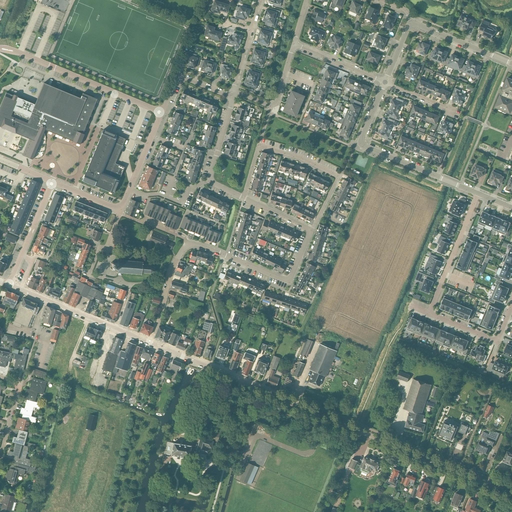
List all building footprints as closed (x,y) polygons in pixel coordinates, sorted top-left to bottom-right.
[(210,8),(210,9),(210,10),(211,11),(214,12),(215,12),(218,13),(219,10),(227,12),(229,4),(220,1),(217,0),(214,0),(214,1),(213,7),(212,7),(211,8),(210,8)] [(332,2),(330,7),(334,9),(335,7),(336,8),(340,9),(341,7),(342,7),(344,0),(333,0),(332,3),(332,2)] [(358,16),(361,11),(358,10),(360,5),(356,4),(357,3),(352,1),(349,8),(351,8),(349,11),(356,14),(356,15),(358,16)] [(246,9),(240,7),(238,13),(236,12),(234,18),(243,21),(244,16),(247,17),(249,13),(250,10),(250,9),(249,9),(249,8),(248,8),(247,8),(246,8),(246,9)] [(375,16),(377,11),(369,8),(368,12),(367,11),(366,14),(367,14),(365,18),(370,21),(370,22),(375,24),(378,18),(375,16)] [(264,16),(274,19),(276,13),(275,13),(276,10),(270,9),(269,11),(265,10),(265,13),(264,16)] [(321,23),(325,14),(314,10),(311,19),(321,23)] [(392,26),(394,22),(393,22),(395,18),(387,15),(383,26),(385,27),(385,28),(385,29),(387,30),(388,29),(388,28),(390,29),(392,26)] [(473,27),(475,22),(464,17),(463,16),(462,15),(461,16),(460,16),(459,17),(460,19),(457,25),(466,29),(468,25),(473,27)] [(272,24),(274,19),(264,16),(264,18),(263,18),(262,21),(266,22),(265,25),(271,27),(272,24)] [(494,35),(496,31),(493,30),(494,29),(489,27),(490,23),(483,20),(479,30),(484,32),(482,36),(484,37),(484,38),(485,38),(486,38),(491,40),(493,35),(494,35)] [(218,42),(221,33),(213,31),(214,28),(210,27),(207,26),(206,26),(205,27),(205,28),(205,29),(206,29),(204,36),(210,37),(209,39),(218,42)] [(322,40),(325,33),(312,27),(309,34),(312,36),(311,39),(317,42),(319,38),(322,40)] [(259,36),(271,39),(272,39),(272,38),(272,37),(271,36),(271,35),(272,31),(264,29),(263,31),(260,30),(259,33),(259,36)] [(239,46),(242,36),(236,35),(236,34),(233,33),(232,38),(229,38),(227,44),(233,46),(233,44),(239,46)] [(382,50),(386,39),(377,35),(372,46),(382,50)] [(271,40),(271,39),(259,36),(258,38),(257,38),(256,41),(260,42),(260,45),(267,47),(269,43),(270,42),(271,41),(271,40)] [(339,41),(340,38),(334,36),(333,38),(330,37),(328,44),(330,45),(329,47),(335,49),(336,47),(339,48),(341,42),(339,41)] [(354,57),(359,46),(348,42),(343,52),(346,53),(346,54),(351,56),(352,56),(354,57)] [(429,46),(423,43),(422,45),(419,44),(417,50),(419,51),(419,53),(420,53),(420,54),(421,55),(422,56),(423,56),(424,55),(425,55),(429,46)] [(436,62),(441,50),(439,49),(439,48),(438,48),(437,47),(436,47),(433,54),(430,53),(428,58),(433,60),(433,61),(434,61),(435,62),(436,62)] [(263,59),(264,60),(265,59),(266,58),(266,57),(265,56),(267,51),(261,49),(260,52),(254,50),(253,50),(253,51),(252,52),(252,53),(253,53),(253,54),(252,56),(263,59)] [(445,65),(447,59),(445,58),(447,52),(446,51),(445,51),(444,51),(443,51),(441,50),(436,62),(437,62),(438,63),(439,63),(440,63),(445,65)] [(376,63),(379,56),(369,52),(366,59),(368,60),(366,63),(374,66),(375,63),(376,63)] [(191,57),(189,67),(191,67),(191,68),(194,69),(195,65),(198,66),(200,58),(196,57),(195,56),(195,55),(194,54),(193,54),(192,54),(191,57)] [(453,69),(458,57),(455,56),(456,56),(455,55),(454,54),(453,54),(452,54),(450,61),(447,59),(445,65),(450,67),(450,68),(451,68),(451,69),(452,69),(453,69)] [(191,57),(186,56),(183,55),(181,61),(184,62),(183,66),(186,67),(186,66),(189,67),(191,57)] [(262,63),(263,59),(252,56),(252,58),(251,58),(251,59),(250,59),(250,60),(250,61),(250,62),(256,64),(256,67),(262,68),(263,63),(262,63)] [(461,72),(464,66),(461,65),(464,59),(463,58),(462,58),(461,58),(460,58),(458,57),(453,69),(454,69),(454,70),(455,70),(456,70),(461,72)] [(209,62),(207,72),(209,73),(212,74),(213,70),(216,71),(218,65),(215,64),(213,64),(214,62),(213,61),(213,60),(212,60),(211,59),(210,59),(209,62)] [(207,72),(209,62),(204,61),(201,60),(200,66),(202,67),(201,71),(204,72),(204,71),(207,72)] [(470,76),(474,64),(472,63),(472,62),(471,62),(471,61),(470,61),(469,61),(466,67),(464,66),(461,72),(466,74),(467,75),(468,76),(469,76),(470,76)] [(229,79),(232,69),(227,67),(227,66),(221,64),(219,71),(222,71),(220,77),(224,78),(224,77),(229,79)] [(420,68),(416,66),(411,64),(410,68),(408,67),(408,68),(407,67),(406,70),(407,71),(406,71),(405,72),(405,73),(405,74),(405,75),(405,77),(408,78),(409,77),(415,79),(418,71),(420,68)] [(474,64),(470,76),(471,77),(472,77),(473,77),(478,79),(480,73),(478,72),(480,66),(480,65),(479,65),(478,65),(477,65),(474,64)] [(324,75),(332,78),(335,80),(335,79),(334,79),(336,74),(329,71),(329,70),(329,69),(329,68),(328,68),(327,68),(326,68),(326,69),(324,73),(325,73),(324,75)] [(246,73),(246,74),(246,75),(247,75),(246,77),(249,78),(258,81),(258,80),(257,80),(258,77),(259,77),(261,72),(255,70),(254,73),(248,71),(247,71),(247,72),(246,72),(246,73)] [(330,83),(332,78),(324,75),(323,77),(322,77),(321,80),(330,83)] [(244,81),(244,82),(244,83),(250,85),(250,88),(256,89),(257,84),(258,81),(249,78),(246,77),(246,80),(245,79),(244,80),(244,81)] [(350,89),(353,81),(351,80),(351,79),(348,78),(344,87),(349,89),(350,89)] [(425,82),(426,80),(421,78),(420,80),(417,87),(422,89),(425,82)] [(511,80),(507,78),(505,83),(506,83),(504,88),(503,87),(502,90),(503,91),(501,96),(500,95),(495,107),(499,109),(499,108),(506,111),(506,112),(510,113),(511,107),(511,80)] [(328,88),(330,83),(321,80),(320,83),(321,83),(320,85),(328,88)] [(355,91),(358,82),(355,81),(355,82),(353,81),(350,89),(349,89),(349,91),(354,93),(355,91)] [(359,95),(360,93),(363,85),(361,84),(361,83),(358,82),(355,91),(354,93),(359,95)] [(430,84),(425,82),(422,89),(427,91),(430,84)] [(4,96),(0,106),(0,126),(29,139),(22,155),(30,158),(33,159),(43,134),(45,130),(72,141),(72,142),(77,143),(80,145),(84,134),(83,134),(96,102),(93,101),(94,99),(94,98),(83,93),(82,96),(81,98),(77,97),(74,96),(71,94),(66,92),(61,90),(57,89),(50,86),(48,85),(43,83),(42,86),(35,104),(32,103),(17,97),(6,92),(4,96)] [(326,93),(328,88),(320,85),(319,87),(318,87),(317,90),(326,93)] [(363,85),(360,93),(365,95),(367,90),(368,90),(369,90),(370,89),(370,88),(370,87),(369,86),(365,85),(365,86),(363,85)] [(445,91),(445,90),(440,88),(440,89),(437,96),(442,98),(445,91)] [(461,105),(463,102),(462,101),(465,95),(460,93),(461,91),(455,88),(454,88),(455,88),(452,95),(455,96),(453,101),(458,103),(458,104),(461,105)] [(185,103),(190,92),(184,90),(180,99),(183,100),(182,102),(185,103)] [(324,98),(326,93),(317,90),(316,93),(317,93),(316,95),(324,98)] [(295,117),(304,96),(291,91),(282,111),(295,117)] [(192,103),(195,95),(190,92),(185,103),(188,105),(189,102),(192,103)] [(197,108),(201,97),(195,95),(192,103),(195,105),(194,107),(197,108)] [(325,98),(324,98),(316,95),(315,97),(314,97),(313,100),(322,104),(325,98)] [(203,108),(207,99),(201,97),(197,108),(199,109),(200,107),(203,108)] [(208,113),(213,102),(207,99),(203,108),(206,110),(205,112),(208,113)] [(390,107),(399,110),(400,106),(402,107),(403,107),(404,107),(405,106),(406,105),(407,102),(403,101),(397,99),(396,102),(392,100),(391,103),(392,103),(390,107)] [(213,102),(208,113),(211,114),(212,113),(215,114),(216,114),(216,113),(218,110),(217,109),(219,104),(213,102)] [(350,110),(357,113),(358,111),(359,111),(360,109),(359,109),(360,108),(351,104),(349,110),(350,110)] [(237,111),(236,114),(246,117),(246,116),(248,117),(250,113),(253,112),(254,109),(251,108),(245,107),(245,110),(241,109),(238,108),(237,111)] [(397,114),(399,110),(390,107),(389,110),(389,109),(387,113),(391,114),(390,117),(395,119),(395,120),(399,121),(400,119),(401,117),(400,116),(400,115),(399,115),(397,114)] [(416,116),(419,109),(414,107),(411,114),(410,117),(414,119),(416,116)] [(314,115),(314,113),(309,110),(309,113),(306,118),(305,118),(304,118),(304,119),(303,119),(303,120),(304,121),(305,122),(308,123),(309,122),(310,123),(314,115)] [(357,115),(357,113),(350,110),(349,110),(347,115),(356,118),(357,115)] [(173,117),(180,120),(182,115),(175,112),(173,117)] [(426,120),(425,122),(430,124),(431,122),(434,115),(429,113),(426,120)] [(236,117),(235,119),(241,121),(240,124),(246,126),(248,126),(250,121),(245,120),(246,117),(236,114),(235,116),(236,117)] [(315,126),(319,117),(314,115),(310,123),(313,124),(312,125),(315,126)] [(355,121),(356,118),(347,115),(345,120),(353,123),(354,121),(355,121)] [(323,120),(324,119),(324,118),(323,119),(319,117),(315,126),(318,127),(318,126),(320,127),(324,120),(323,120)] [(324,120),(320,127),(323,128),(322,129),(325,130),(329,121),(324,119),(323,120),(324,120)] [(382,127),(390,130),(392,126),(394,127),(395,127),(396,127),(397,126),(398,126),(399,123),(394,121),(389,119),(388,122),(384,120),(383,124),(382,127)] [(352,125),(353,123),(345,120),(343,125),(352,128),(353,125),(352,125)] [(450,123),(444,121),(442,126),(439,125),(437,131),(443,134),(444,132),(449,134),(451,127),(452,128),(453,124),(450,123)] [(176,130),(178,125),(171,122),(168,127),(176,130)] [(232,128),(231,131),(241,134),(243,134),(244,130),(247,130),(248,126),(246,126),(240,124),(239,127),(233,125),(232,128)] [(352,128),(343,125),(340,124),(338,129),(341,130),(349,133),(350,131),(351,131),(352,128)] [(174,135),(176,130),(168,127),(166,132),(174,135)] [(389,134),(390,130),(382,127),(381,130),(380,130),(379,133),(383,134),(381,138),(387,140),(391,142),(392,139),(392,138),(392,137),(392,136),(391,135),(389,134)] [(83,178),(82,181),(94,186),(99,188),(107,191),(109,192),(113,194),(124,167),(115,163),(125,139),(103,130),(100,136),(101,136),(90,163),(89,165),(86,172),(85,172),(85,173),(84,174),(83,177),(83,178)] [(348,135),(349,133),(341,130),(339,135),(344,137),(344,138),(344,139),(345,140),(346,140),(347,140),(348,139),(349,135),(348,135)] [(230,134),(230,137),(236,139),(235,141),(241,143),(243,144),(245,139),(240,137),(241,134),(231,131),(230,134)] [(409,148),(412,141),(407,139),(403,148),(405,149),(408,148),(409,148)] [(211,143),(203,141),(200,140),(198,146),(201,147),(201,146),(209,148),(211,143)] [(227,145),(226,148),(236,151),(238,146),(240,146),(242,146),(243,144),(241,143),(235,141),(234,144),(228,142),(227,145)] [(413,152),(417,143),(412,141),(409,148),(410,149),(411,151),(413,152)] [(419,153),(422,145),(417,143),(413,152),(416,153),(418,152),(419,153)] [(159,150),(167,153),(169,148),(161,145),(159,150)] [(425,154),(428,147),(422,145),(419,153),(420,153),(421,155),(424,156),(425,154)] [(431,154),(433,150),(428,147),(425,154),(424,156),(427,158),(428,156),(430,157),(431,154)] [(194,154),(202,157),(203,154),(204,151),(194,148),(192,154),(194,155),(194,154)] [(225,151),(225,154),(231,156),(230,159),(236,160),(237,157),(235,156),(236,151),(226,148),(225,151)] [(437,154),(438,152),(433,150),(431,154),(430,157),(431,158),(432,160),(435,161),(437,154)] [(437,154),(435,161),(437,162),(439,161),(440,161),(441,158),(444,159),(445,157),(447,152),(445,151),(443,154),(438,152),(437,154)] [(260,158),(269,160),(271,155),(261,152),(260,158)] [(162,163),(165,158),(157,155),(155,160),(162,163)] [(200,162),(192,159),(189,159),(188,164),(199,167),(200,162)] [(160,168),(162,163),(155,160),(153,165),(160,168)] [(283,173),(287,162),(281,161),(278,171),(283,173)] [(289,174),(292,164),(287,162),(283,173),(289,174)] [(266,171),(268,166),(258,163),(257,168),(266,171)] [(197,172),(199,167),(188,164),(186,169),(189,170),(197,172)] [(294,176),(297,165),(292,164),(289,174),(294,176)] [(299,177),(302,167),(297,165),(294,176),(299,177)] [(483,176),(485,170),(482,169),(483,168),(475,165),(472,172),(471,172),(470,175),(475,177),(479,178),(480,175),(483,176)] [(149,190),(157,170),(147,166),(139,186),(138,187),(140,187),(147,190),(149,191),(149,190)] [(302,167),(299,177),(304,179),(307,169),(302,167)] [(500,183),(503,177),(500,176),(500,175),(493,172),(489,180),(489,179),(488,183),(492,185),(493,184),(496,185),(498,182),(500,183)] [(263,181),(265,176),(255,173),(254,178),(263,181)] [(310,185),(315,176),(310,173),(305,183),(310,185)] [(188,175),(186,175),(185,180),(194,183),(195,181),(195,177),(188,175)] [(315,187),(320,178),(315,176),(310,185),(315,187)] [(262,186),(263,181),(254,178),(252,183),(262,186)] [(320,190),(324,180),(320,178),(315,187),(320,190)] [(341,185),(353,191),(353,190),(355,191),(356,189),(354,188),(351,187),(352,184),(353,185),(354,185),(355,184),(355,183),(355,182),(355,181),(347,178),(346,181),(344,180),(341,185)] [(31,180),(29,187),(38,190),(40,184),(31,180)] [(324,180),(320,190),(325,192),(330,183),(324,180)] [(260,192),(262,186),(252,183),(251,189),(260,192)] [(352,192),(353,191),(341,185),(339,190),(347,194),(349,191),(352,192)] [(0,186),(0,196),(11,201),(13,197),(6,194),(7,190),(2,188),(0,186)] [(29,187),(26,193),(35,197),(38,190),(29,187)] [(346,197),(347,194),(339,190),(337,195),(348,200),(349,198),(346,197)] [(201,201),(205,193),(200,191),(198,194),(196,193),(194,197),(201,201)] [(274,205),(278,192),(276,191),(274,195),(272,194),(269,203),(274,205)] [(26,193),(23,199),(32,203),(35,197),(26,193)] [(206,203),(210,196),(205,193),(201,201),(206,203)] [(54,194),(52,201),(61,204),(64,197),(54,194)] [(285,208),(288,195),(286,194),(285,198),(282,197),(280,206),(285,208)] [(347,202),(348,200),(337,195),(334,199),(343,203),(344,200),(347,202)] [(211,206),(215,198),(210,196),(206,203),(211,206)] [(216,208),(219,200),(215,198),(211,206),(216,208)] [(23,199),(21,206),(30,210),(32,203),(23,199)] [(129,204),(137,208),(139,203),(131,199),(129,204)] [(341,206),(343,203),(334,199),(332,204),(343,210),(344,208),(341,206)] [(451,207),(449,211),(452,212),(452,213),(460,216),(465,205),(464,205),(466,200),(461,199),(459,203),(457,202),(456,202),(454,208),(451,207)] [(221,210),(224,203),(219,200),(216,208),(221,210)] [(52,201),(49,207),(59,211),(61,204),(52,201)] [(295,203),(291,212),(296,214),(302,202),(299,201),(298,205),(295,203)] [(76,202),(73,210),(78,212),(81,204),(76,202)] [(149,202),(144,214),(150,217),(151,217),(157,203),(155,203),(155,204),(149,202)] [(302,202),(296,214),(301,217),(305,208),(302,207),(304,203),(302,202)] [(157,203),(151,217),(155,219),(156,219),(161,206),(160,206),(157,205),(158,204),(157,203)] [(221,210),(220,212),(225,215),(229,205),(224,203),(221,210)] [(81,204),(78,212),(83,214),(86,206),(81,204)] [(135,212),(137,208),(129,204),(127,209),(135,212)] [(311,207),(305,219),(310,222),(314,213),(312,212),(313,208),(315,205),(313,204),(311,207)] [(342,212),(343,210),(332,204),(330,209),(338,213),(339,210),(342,212)] [(21,206),(18,212),(27,216),(30,210),(21,206)] [(86,206),(83,214),(88,216),(91,208),(86,206)] [(161,206),(156,219),(160,221),(166,207),(165,207),(164,208),(161,206)] [(305,208),(301,217),(305,219),(311,207),(309,206),(307,209),(305,208)] [(49,207),(47,213),(56,217),(59,211),(49,207)] [(166,207),(160,221),(161,221),(165,223),(169,213),(170,210),(167,209),(167,208),(166,207)] [(91,208),(88,216),(93,218),(96,209),(91,208)] [(96,209),(93,218),(98,220),(101,211),(96,209)] [(133,217),(135,212),(127,209),(125,214),(133,217)] [(101,211),(98,220),(103,222),(107,214),(101,211)] [(18,212),(15,219),(24,222),(27,216),(18,212)] [(482,212),(477,224),(484,227),(485,227),(486,225),(485,224),(490,214),(488,214),(482,212)] [(47,213),(44,220),(53,224),(56,217),(47,213)] [(165,223),(164,225),(169,227),(174,213),(173,213),(173,214),(169,213),(165,223)] [(174,213),(169,227),(170,228),(176,230),(181,218),(176,215),(175,215),(176,214),(174,213)] [(490,214),(485,224),(486,225),(492,227),(496,217),(491,215),(490,214)] [(184,216),(180,227),(187,230),(189,231),(193,220),(191,219),(187,217),(184,216)] [(492,227),(491,229),(498,232),(503,220),(501,219),(496,217),(492,227)] [(449,222),(444,233),(452,236),(457,224),(451,221),(452,219),(448,218),(447,218),(446,221),(449,222)] [(15,219),(12,225),(21,229),(24,222),(15,219)] [(193,220),(189,231),(194,233),(199,222),(198,222),(193,220)] [(503,220),(498,232),(505,235),(510,223),(505,221),(503,220)] [(266,229),(269,223),(264,221),(260,230),(266,232),(267,230),(266,229)] [(271,231),(274,223),(270,221),(269,223),(266,229),(267,230),(271,231)] [(199,222),(194,233),(200,235),(204,224),(199,222)] [(275,233),(279,225),(274,223),(271,231),(275,233)] [(41,229),(39,234),(45,236),(46,237),(48,237),(51,230),(49,230),(50,226),(44,224),(42,227),(41,229)] [(204,224),(200,235),(201,235),(205,237),(210,226),(205,224),(204,224)] [(12,225),(10,232),(19,235),(21,229),(12,225)] [(275,233),(280,235),(284,227),(279,225),(275,233)] [(205,237),(204,239),(210,241),(214,231),(210,229),(211,227),(210,226),(205,237)] [(285,237),(289,229),(284,227),(280,235),(285,237)] [(290,239),(293,231),(289,229),(285,237),(290,239)] [(98,242),(101,232),(93,230),(90,239),(98,242)] [(163,247),(166,241),(167,238),(167,237),(153,231),(149,240),(152,241),(151,242),(163,247)] [(214,231),(210,241),(211,242),(216,244),(220,234),(221,234),(221,233),(220,233),(216,231),(214,231)] [(293,231),(290,239),(295,241),(298,233),(293,231)] [(39,234),(37,238),(43,241),(46,242),(48,242),(48,240),(47,240),(44,239),(45,236),(39,234)] [(440,241),(435,252),(443,255),(447,244),(442,242),(443,239),(438,237),(436,240),(440,241)] [(81,248),(88,251),(90,245),(84,243),(85,241),(79,238),(77,243),(83,245),(81,248)] [(468,239),(466,243),(475,247),(477,242),(468,239)] [(166,241),(163,247),(171,250),(173,243),(168,241),(167,242),(166,241)] [(34,247),(40,249),(39,250),(40,250),(43,251),(43,252),(45,247),(41,245),(40,245),(39,244),(35,243),(34,247)] [(466,243),(464,248),(473,252),(475,247),(466,243)] [(81,248),(76,246),(75,249),(81,251),(79,254),(86,257),(88,251),(81,248)] [(33,247),(32,251),(41,255),(43,251),(40,250),(39,250),(40,249),(34,247),(33,247)] [(255,258),(259,249),(254,247),(250,255),(255,258)] [(464,248),(462,253),(473,257),(475,252),(473,252),(464,248)] [(259,260),(263,251),(259,249),(255,258),(259,260)] [(264,262),(268,254),(263,251),(259,260),(264,262)] [(86,257),(79,254),(73,252),(71,258),(75,259),(84,262),(86,257)] [(311,254),(309,253),(307,259),(316,261),(317,256),(316,256),(311,254)] [(462,253),(460,258),(469,262),(471,262),(473,257),(462,253)] [(147,264),(148,255),(143,254),(142,262),(118,260),(117,262),(112,261),(112,263),(111,262),(111,263),(112,263),(112,266),(111,268),(110,268),(110,269),(111,269),(111,270),(117,271),(117,273),(118,273),(118,275),(122,276),(122,273),(142,275),(142,273),(150,273),(154,272),(155,267),(155,266),(154,267),(151,264),(147,264)] [(269,264),(272,256),(268,254),(264,262),(269,264)] [(430,254),(427,262),(431,264),(428,271),(436,275),(438,269),(439,269),(439,267),(441,262),(438,260),(439,258),(430,254)] [(502,261),(504,262),(505,262),(511,265),(511,257),(507,255),(505,254),(502,261)] [(273,266),(277,258),(272,256),(269,264),(273,266)] [(207,257),(205,262),(205,263),(211,265),(213,259),(207,257)] [(82,268),(84,262),(75,259),(71,258),(70,260),(76,262),(75,266),(82,268)] [(278,269),(282,261),(277,258),(273,266),(278,269)] [(43,269),(46,263),(40,260),(37,266),(43,269)] [(175,272),(174,275),(183,278),(185,272),(187,266),(184,265),(185,262),(181,261),(180,260),(179,260),(178,263),(176,268),(175,272)] [(282,261),(278,269),(277,271),(282,273),(286,265),(284,264),(285,262),(282,261)] [(458,262),(456,267),(467,272),(469,267),(467,266),(458,262)] [(504,262),(502,269),(511,273),(511,272),(511,265),(505,262),(504,262)] [(305,268),(313,272),(315,267),(307,263),(305,268)] [(310,277),(313,272),(305,268),(302,272),(310,277)] [(496,274),(494,278),(500,280),(502,277),(509,280),(511,275),(511,273),(502,269),(499,276),(496,274)] [(228,281),(231,273),(226,271),(223,279),(228,281)] [(42,276),(36,290),(42,292),(48,279),(44,277),(46,273),(43,272),(42,276)] [(308,281),(310,277),(302,272),(300,276),(308,281)] [(233,283),(236,275),(231,273),(228,281),(233,283)] [(421,289),(421,290),(428,293),(429,292),(430,289),(431,286),(433,282),(432,282),(427,279),(429,276),(424,274),(423,278),(425,279),(421,289)] [(241,277),(240,277),(236,275),(233,283),(237,285),(241,277)] [(243,285),(246,277),(241,275),(240,277),(241,277),(237,285),(238,285),(239,283),(243,285)] [(306,286),(308,281),(300,276),(298,281),(306,286)] [(35,290),(39,280),(32,277),(28,287),(35,290)] [(80,295),(86,281),(87,280),(81,277),(74,293),(80,295),(80,296),(80,295)] [(248,287),(251,279),(246,277),(243,285),(248,287)] [(252,291),(256,281),(251,279),(248,287),(247,289),(252,291)] [(496,284),(493,291),(506,296),(507,294),(506,294),(508,289),(501,286),(503,283),(497,280),(495,284),(496,284)] [(92,283),(86,281),(80,295),(86,298),(92,285),(92,283)] [(185,294),(188,286),(183,285),(172,281),(170,287),(180,290),(179,292),(185,294)] [(256,293),(261,283),(256,281),(252,291),(256,293)] [(303,290),(306,286),(298,281),(295,285),(295,286),(301,289),(303,290)] [(261,283),(256,293),(261,295),(262,293),(266,285),(261,283)] [(66,293),(72,296),(75,289),(73,288),(74,286),(70,284),(66,293)] [(295,286),(295,285),(293,284),(291,289),(299,294),(301,289),(295,286)] [(98,287),(92,285),(86,298),(89,300),(92,301),(97,289),(98,287)] [(126,291),(111,286),(108,285),(107,287),(106,288),(103,294),(108,296),(110,289),(118,292),(119,292),(117,298),(123,300),(126,291)] [(48,286),(44,294),(49,296),(57,299),(58,300),(61,292),(60,292),(53,288),(52,288),(48,286)] [(95,299),(99,300),(103,293),(102,292),(103,291),(97,289),(92,301),(94,302),(95,299)] [(11,293),(7,291),(3,302),(1,305),(0,304),(0,311),(3,313),(6,306),(7,304),(10,305),(9,307),(13,309),(14,307),(19,296),(14,294),(12,293),(11,293)] [(271,303),(274,294),(265,291),(262,300),(271,303)] [(490,297),(488,301),(494,303),(495,300),(503,303),(505,298),(506,296),(493,291),(491,297),(490,297)] [(130,292),(119,324),(127,327),(135,304),(137,305),(140,296),(138,295),(136,294),(135,294),(134,294),(133,293),(130,292)] [(68,304),(72,296),(66,293),(62,302),(68,304)] [(75,307),(80,296),(80,295),(74,293),(68,304),(75,307)] [(276,304),(279,296),(274,294),(271,303),(276,304)] [(281,306),(284,297),(279,296),(276,304),(281,306)] [(444,310),(449,298),(444,296),(439,308),(444,310)] [(37,304),(23,298),(22,302),(21,301),(16,313),(17,313),(12,325),(21,328),(22,326),(21,325),(22,324),(28,327),(33,314),(36,316),(39,307),(38,307),(36,306),(37,304)] [(449,300),(450,298),(449,298),(444,310),(449,312),(453,302),(449,300)] [(97,305),(99,300),(95,299),(94,302),(92,301),(89,300),(85,311),(89,313),(93,304),(97,305)] [(291,309),(294,301),(289,299),(286,308),(291,309)] [(111,306),(111,308),(118,311),(119,308),(121,304),(113,302),(111,306)] [(454,314),(458,304),(453,302),(449,312),(454,314)] [(458,316),(463,306),(458,304),(454,314),(458,316)] [(498,315),(500,309),(488,304),(486,310),(498,315)] [(54,313),(55,310),(46,306),(43,315),(44,315),(42,322),(42,323),(41,326),(47,328),(50,329),(51,325),(54,313)] [(463,318),(467,308),(463,306),(458,316),(463,318)] [(106,308),(106,309),(109,310),(108,311),(108,313),(107,314),(108,314),(116,317),(118,313),(118,311),(111,308),(110,308),(107,307),(107,309),(106,308)] [(468,320),(472,310),(467,308),(463,318),(468,320)] [(58,327),(63,313),(62,313),(55,310),(54,313),(55,314),(52,325),(58,327)] [(496,320),(498,315),(486,310),(484,315),(496,320)] [(102,313),(100,318),(114,323),(116,317),(108,314),(107,314),(108,313),(104,312),(104,313),(103,314),(102,313)] [(142,322),(144,316),(135,312),(129,327),(135,329),(139,321),(142,322)] [(232,323),(231,326),(236,328),(238,324),(237,324),(241,315),(237,314),(238,313),(235,312),(231,322),(232,323)] [(63,313),(58,327),(65,329),(66,325),(68,320),(69,316),(63,313)] [(494,325),(496,320),(484,315),(482,320),(494,325)] [(68,320),(66,325),(71,327),(70,329),(76,332),(77,330),(80,331),(84,323),(80,322),(80,321),(76,319),(75,320),(71,318),(70,321),(68,320)] [(409,323),(407,330),(414,333),(414,332),(419,321),(417,320),(412,318),(409,323)] [(492,330),(494,325),(482,320),(479,325),(492,330)] [(150,326),(151,322),(148,321),(146,325),(143,323),(139,332),(149,336),(152,327),(150,326)] [(211,334),(214,324),(204,321),(202,329),(208,331),(208,333),(211,334)] [(414,332),(414,333),(420,336),(425,323),(425,324),(420,322),(420,321),(419,321),(414,332)] [(425,323),(420,336),(421,336),(421,335),(427,338),(432,326),(430,325),(430,326),(426,324),(426,323),(425,323)] [(432,326),(427,338),(434,341),(439,330),(439,329),(434,327),(432,326)] [(87,327),(84,335),(84,336),(89,338),(90,338),(94,329),(92,328),(89,327),(88,327),(87,327)] [(171,336),(172,333),(170,332),(159,327),(154,338),(165,342),(168,335),(171,336)] [(90,338),(97,341),(101,331),(94,329),(90,338)] [(199,329),(196,338),(203,341),(206,332),(199,329)] [(53,330),(51,338),(56,340),(59,331),(53,330)] [(440,330),(435,342),(442,345),(448,333),(446,332),(440,330)] [(176,346),(178,342),(180,336),(179,335),(172,333),(171,336),(168,344),(174,346),(176,346)] [(448,333),(442,345),(449,348),(454,335),(449,333),(448,333)] [(454,335),(449,348),(456,350),(461,338),(459,337),(459,338),(454,336),(455,335),(454,335)] [(107,352),(102,369),(111,372),(116,355),(115,355),(116,353),(117,354),(122,340),(113,336),(108,350),(108,352),(107,352)] [(178,342),(176,346),(175,347),(183,351),(187,344),(189,345),(191,340),(185,338),(183,344),(178,342)] [(461,338),(456,350),(456,351),(456,350),(463,353),(462,354),(465,355),(468,350),(465,348),(468,341),(463,339),(461,338)] [(199,357),(205,342),(197,339),(193,347),(191,346),(190,349),(193,350),(191,354),(199,357)] [(119,356),(115,368),(116,368),(118,368),(127,371),(133,354),(135,345),(128,342),(125,352),(121,351),(119,355),(119,356)] [(266,351),(269,344),(265,343),(261,342),(259,348),(266,351)] [(326,377),(337,351),(320,344),(309,369),(313,371),(309,382),(319,386),(323,376),(326,377)] [(511,345),(507,344),(503,351),(505,352),(504,354),(511,357),(511,356),(511,345)] [(228,349),(228,346),(224,345),(223,347),(219,345),(216,356),(215,356),(216,356),(223,359),(224,359),(225,356),(227,357),(229,352),(228,351),(229,349),(228,349)] [(482,361),(484,362),(483,361),(486,356),(483,354),(485,350),(483,349),(484,347),(480,345),(479,348),(477,347),(475,351),(472,350),(470,354),(471,355),(472,356),(472,355),(476,357),(477,354),(481,355),(479,360),(482,361)] [(136,367),(137,364),(143,348),(137,346),(134,355),(132,362),(130,366),(136,367)] [(141,354),(140,357),(145,359),(149,361),(150,358),(153,352),(149,350),(148,350),(144,348),(141,354)] [(10,358),(11,353),(0,350),(0,358),(1,359),(0,362),(0,366),(5,367),(7,361),(10,361),(10,358)] [(253,362),(255,356),(256,355),(245,351),(243,359),(247,360),(246,364),(244,363),(242,367),(243,367),(242,370),(243,370),(242,374),(247,376),(252,362),(253,362)] [(237,368),(239,363),(242,354),(235,352),(229,369),(234,371),(235,368),(237,368)] [(11,353),(10,358),(16,359),(14,369),(20,371),(23,372),(25,364),(27,354),(23,353),(22,356),(11,353)] [(156,367),(157,364),(161,355),(155,353),(151,362),(151,363),(151,364),(156,367)] [(163,373),(164,368),(168,358),(163,356),(159,368),(158,371),(163,373)] [(275,371),(280,358),(273,356),(269,367),(272,368),(272,370),(271,370),(266,383),(273,385),(272,386),(275,387),(275,386),(276,387),(279,378),(273,376),(275,371)] [(262,361),(258,359),(253,370),(253,371),(254,371),(257,372),(257,373),(259,374),(259,373),(263,374),(263,375),(263,374),(267,363),(266,363),(267,361),(263,360),(262,361)] [(179,370),(181,363),(173,360),(169,370),(176,372),(178,369),(179,370)] [(490,362),(487,371),(496,374),(497,372),(505,375),(506,372),(507,373),(509,369),(507,368),(508,367),(503,365),(503,364),(500,363),(495,361),(494,364),(490,362)] [(298,378),(304,364),(299,362),(295,372),(294,371),(292,375),(298,378)] [(146,372),(149,364),(145,363),(142,369),(140,368),(138,371),(137,371),(134,379),(139,381),(140,378),(143,379),(146,372)] [(45,378),(46,373),(34,369),(33,374),(45,378)] [(407,382),(410,375),(399,371),(396,378),(407,382)] [(24,399),(35,402),(37,393),(43,395),(47,382),(39,379),(32,378),(29,389),(26,389),(24,399)] [(423,431),(425,425),(421,424),(424,415),(421,414),(431,385),(413,379),(403,409),(409,411),(408,415),(405,426),(423,431)] [(41,403),(35,402),(24,399),(27,400),(26,403),(27,403),(25,409),(21,407),(20,413),(31,416),(34,407),(39,408),(41,403)] [(484,412),(483,416),(487,418),(489,414),(491,415),(494,407),(487,405),(484,412)] [(31,416),(20,413),(20,414),(23,414),(22,418),(18,417),(16,428),(27,431),(30,421),(35,423),(37,418),(31,416)] [(90,414),(87,428),(94,430),(97,415),(90,414)] [(440,432),(439,434),(452,440),(458,427),(444,421),(441,429),(440,429),(439,431),(440,432)] [(461,422),(458,431),(466,435),(470,426),(461,422)] [(33,432),(27,431),(16,428),(19,429),(17,437),(13,436),(12,442),(23,445),(26,436),(31,437),(33,432)] [(101,439),(98,448),(117,453),(122,434),(111,431),(107,442),(101,439)] [(206,438),(219,441),(220,434),(208,431),(206,438)] [(479,443),(476,450),(486,454),(489,447),(489,446),(492,447),(494,447),(496,441),(495,441),(495,440),(498,434),(491,431),(488,438),(486,437),(482,435),(479,443)] [(209,455),(213,441),(200,438),(196,452),(199,452),(198,456),(199,458),(204,459),(205,458),(206,455),(209,455)] [(9,451),(8,457),(19,460),(18,463),(29,466),(30,463),(30,460),(24,458),(20,457),(22,450),(27,452),(29,447),(27,446),(23,445),(12,442),(15,443),(13,452),(9,451)] [(189,459),(191,446),(167,442),(166,445),(167,445),(166,452),(172,453),(171,455),(189,459)] [(511,451),(511,452),(511,453),(507,451),(502,461),(511,465),(511,463),(511,451)] [(370,459),(365,457),(361,464),(358,463),(358,462),(352,459),(349,467),(355,470),(357,465),(360,467),(361,468),(360,470),(361,471),(367,474),(369,473),(370,471),(371,472),(372,469),(377,471),(380,463),(375,461),(374,460),(374,459),(372,458),(371,459),(370,459)] [(247,463),(239,480),(249,484),(250,480),(256,467),(247,463)] [(25,469),(16,467),(10,465),(9,468),(8,468),(9,469),(8,473),(7,473),(5,480),(16,484),(19,474),(24,476),(25,469)] [(397,470),(394,468),(390,476),(389,476),(386,483),(396,486),(398,480),(397,479),(400,471),(399,470),(398,469),(397,470)] [(413,486),(414,483),(416,477),(408,473),(405,480),(403,484),(404,485),(406,486),(408,485),(408,484),(410,485),(413,486)] [(426,482),(422,481),(416,495),(424,499),(429,487),(430,487),(431,485),(430,484),(430,483),(429,482),(428,481),(427,482),(426,482)] [(438,487),(434,486),(429,500),(432,501),(433,499),(434,500),(434,501),(438,503),(439,502),(440,502),(445,489),(444,489),(444,488),(442,487),(441,488),(439,487),(438,487)] [(14,496),(15,493),(8,491),(7,494),(6,494),(3,503),(2,503),(1,508),(0,511),(5,511),(6,509),(11,510),(13,502),(15,503),(17,497),(14,496)] [(451,503),(451,505),(454,506),(457,508),(458,506),(459,502),(461,503),(464,496),(458,494),(458,493),(456,492),(456,493),(455,493),(451,503)] [(479,511),(480,510),(474,508),(476,502),(470,499),(465,511),(469,511),(479,511)]
